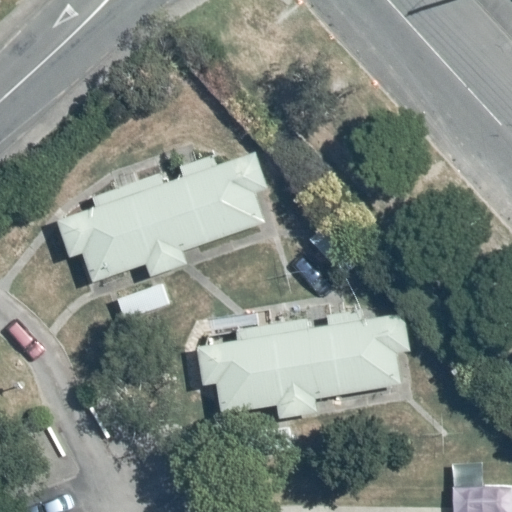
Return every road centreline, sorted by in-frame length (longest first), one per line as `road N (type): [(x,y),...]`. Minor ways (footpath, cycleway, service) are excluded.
road 1 (residential): [(511,153),(378,0)]
road 2 (residential): [(106,0),(0,100)]
